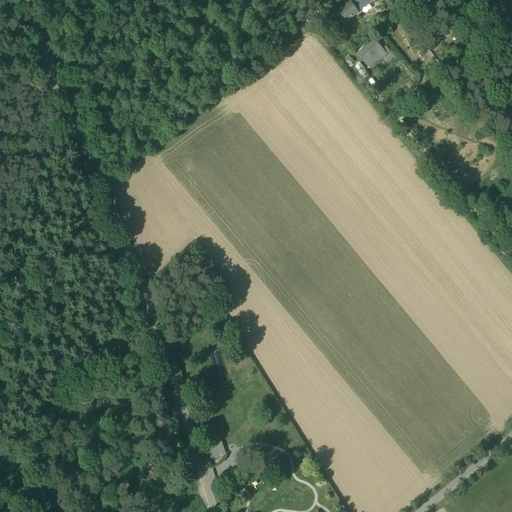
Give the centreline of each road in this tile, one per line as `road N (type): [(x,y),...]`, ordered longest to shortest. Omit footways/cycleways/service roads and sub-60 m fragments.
road 1 (unclassified): [(218,511),(160,331),(25,0)]
road 2 (unclassified): [(511,260),(398,122)]
road 3 (unclassified): [(418,511),(511,436)]
